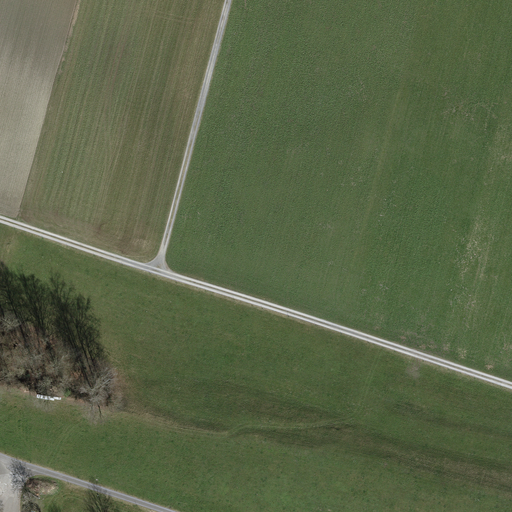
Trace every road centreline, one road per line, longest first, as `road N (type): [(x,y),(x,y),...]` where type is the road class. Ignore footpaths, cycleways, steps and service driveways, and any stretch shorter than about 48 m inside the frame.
road 1 (track): [(511,385),(0,219)]
road 2 (track): [(228,0),(157,271)]
road 3 (residential): [(167,511),(0,456)]
